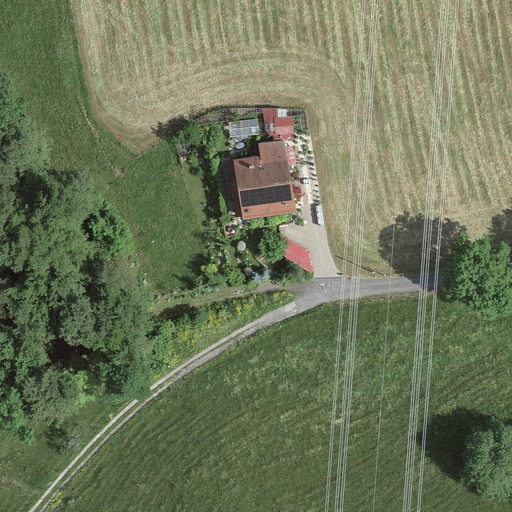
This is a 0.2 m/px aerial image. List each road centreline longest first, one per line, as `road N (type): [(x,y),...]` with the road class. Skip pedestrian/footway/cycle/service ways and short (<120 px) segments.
road 1 (track): [(39,511),(132,406),(199,360),(333,289)]
road 2 (residential): [(511,268),(333,289)]
